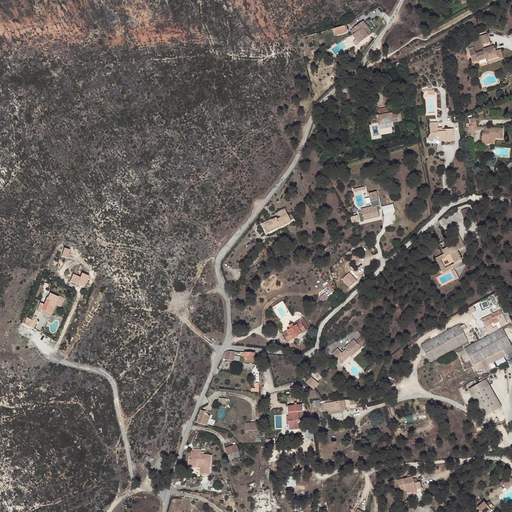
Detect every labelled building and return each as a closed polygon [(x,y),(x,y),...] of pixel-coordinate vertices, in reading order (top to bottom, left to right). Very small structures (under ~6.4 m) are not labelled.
[(365,21),(353,28),(355,32),(353,33),(352,34),(357,43),(371,35),(367,28),(369,27),(365,21)] [(339,30),(330,32),(332,39),(344,36),(343,29),(339,30)] [(485,37),(478,41),(481,48),(488,45),(485,37)] [(483,54),(476,57),(478,62),(479,64),(486,62),(487,64),(496,60),(495,54),(492,48),(482,53),(483,54)] [(474,52),(469,55),(473,64),(478,62),(476,57),(474,52)] [(496,60),(487,64),(488,67),(503,61),(500,52),(495,54),(496,60)] [(379,113),(379,115),(388,114),(388,112),(389,112),(388,107),(385,107),(385,108),(379,109),(379,108),(377,109),(378,114),(379,113)] [(379,115),(377,115),(379,126),(393,123),(392,113),(388,114),(379,115)] [(474,131),(478,130),(476,122),(475,118),(468,120),(469,123),(468,123),(470,135),(474,135),(474,131)] [(436,124),(428,125),(428,135),(426,140),(431,144),(435,138),(439,138),(439,143),(453,142),(452,130),(440,131),(440,133),(436,133),(436,124)] [(482,133),(482,143),(488,144),(489,138),(495,138),(502,139),(503,128),(484,127),(484,133),(482,133)] [(393,203),(382,206),(384,213),(395,210),(393,203)] [(362,222),(366,221),(365,219),(374,217),(381,215),(378,205),(363,209),(363,211),(359,212),(362,222)] [(274,216),(270,218),(280,226),(290,221),(284,208),(276,211),(280,217),(276,219),(274,216)] [(468,208),(460,211),(464,221),(472,218),(468,208)] [(280,226),(270,218),(260,223),(262,227),(265,225),(267,229),(276,225),(277,227),(280,226)] [(456,243),(456,242),(442,251),(444,255),(445,258),(448,256),(454,264),(451,266),(452,269),(453,271),(452,271),(457,279),(460,278),(455,270),(464,264),(456,251),(463,247),(460,241),(456,243)] [(67,258),(69,249),(62,247),(60,256),(67,258)] [(445,258),(444,255),(435,261),(444,275),(452,269),(451,266),(446,269),(441,261),(445,258)] [(350,275),(344,280),(350,287),(356,282),(350,275)] [(56,304),(59,306),(63,297),(59,296),(59,297),(50,293),(47,299),(46,298),(44,304),(40,303),(37,311),(37,312),(31,326),(34,328),(38,318),(37,318),(39,312),(50,317),(56,304)] [(499,321),(495,314),(481,320),(484,327),(499,321)] [(303,318),(286,327),(288,330),(281,334),(286,342),(310,328),(303,318)] [(430,362),(464,344),(467,343),(468,342),(460,326),(421,346),(430,362)] [(511,353),(511,346),(502,329),(463,350),(464,350),(457,354),(463,364),(469,361),(476,372),(511,353)] [(359,346),(364,343),(361,337),(356,340),(359,346)] [(338,349),(332,354),(338,362),(341,359),(344,361),(350,355),(352,356),(361,348),(354,340),(346,347),(347,349),(346,350),(342,353),(338,349)] [(226,359),(226,361),(234,361),(234,352),(227,352),(226,352),(225,352),(222,358),(226,359)] [(255,354),(241,353),(241,357),(243,357),(243,359),(244,359),(244,363),(255,364),(255,357),(255,354)] [(306,381),(310,385),(315,381),(311,377),(306,381)] [(500,409),(484,381),(469,390),(484,418),(500,409)] [(259,391),(259,382),(255,382),(255,388),(251,388),(251,391),(259,391)] [(395,388),(393,384),(385,387),(386,389),(382,391),(384,394),(395,388)] [(314,404),(318,403),(318,400),(310,402),(311,409),(315,408),(314,404)] [(326,412),(327,413),(331,413),(336,412),(340,411),(339,409),(343,409),(342,402),(321,405),(322,412),(326,412)] [(299,405),(286,407),(287,417),(285,417),(286,426),(288,426),(288,431),(299,430),(297,412),(300,412),(299,405)] [(200,426),(203,427),(206,419),(198,416),(197,420),(202,421),(200,426)] [(245,423),(246,431),(257,430),(256,422),(245,423)] [(225,451),(226,455),(232,453),(233,456),(237,454),(234,448),(225,451)] [(188,456),(186,465),(190,466),(199,467),(198,471),(198,474),(207,475),(210,457),(210,456),(198,454),(199,451),(192,449),(191,453),(190,452),(190,455),(192,455),(192,456),(190,456),(188,456)] [(151,457),(146,454),(142,464),(146,466),(151,457)] [(402,479),(398,480),(401,491),(406,490),(406,492),(407,494),(412,492),(412,494),(417,493),(416,490),(421,489),(420,482),(414,483),(412,477),(411,477),(411,475),(407,476),(407,478),(403,479),(402,479)] [(287,486),(295,486),(295,476),(287,476),(287,486)] [(511,479),(509,476),(500,483),(504,488),(511,481),(511,479)] [(469,510),(470,511),(473,511),(480,506),(478,503),(469,510)]
